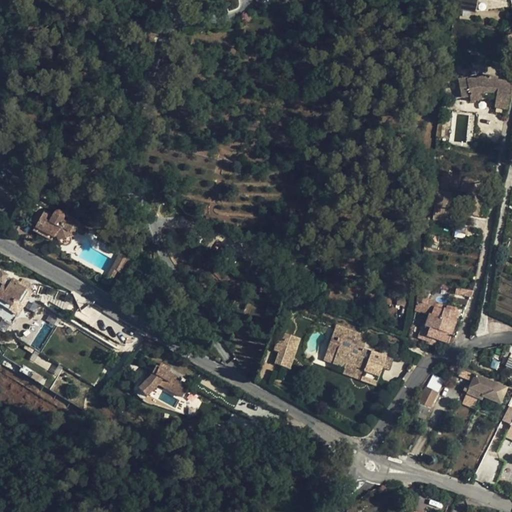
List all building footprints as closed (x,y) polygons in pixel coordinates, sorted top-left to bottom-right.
[(477,0),(458,0),(457,9),(475,11),(477,0)] [(466,78),(458,80),(461,97),(470,96),(470,101),(485,98),(489,98),(496,98),(494,107),(507,109),(511,82),(501,81),(497,80),(494,78),(492,77),(488,76),(487,76),(482,77),(467,80),(466,78)] [(475,199),(480,181),(463,177),(460,191),(471,194),(470,198),(460,196),(457,212),(461,213),(479,217),(482,201),(475,199)] [(450,203),(452,193),(437,190),(435,200),(450,203)] [(65,195),(62,203),(73,207),(76,200),(65,195)] [(432,210),(428,232),(452,236),(455,214),(432,210)] [(39,219),(35,227),(53,237),(57,236),(58,241),(60,241),(60,243),(62,245),(65,245),(67,245),(69,244),(70,242),(70,240),(70,237),(71,237),(70,232),(73,231),(75,232),(79,223),(73,219),(68,216),(66,220),(63,219),(63,217),(63,214),(61,212),(60,212),(58,212),(56,212),(54,214),(51,219),(50,221),(48,224),(39,219)] [(53,237),(35,227),(33,230),(51,240),(53,237)] [(127,258),(120,255),(113,269),(119,272),(127,258)] [(0,317),(11,325),(23,306),(35,312),(39,306),(35,304),(39,298),(30,292),(34,285),(23,279),(20,283),(12,278),(11,281),(7,278),(8,276),(1,271),(0,272),(0,317)] [(429,287),(418,286),(415,302),(426,303),(429,287)] [(456,292),(440,289),(436,303),(452,307),(456,292)] [(249,299),(236,294),(230,309),(242,314),(249,299)] [(429,314),(420,337),(425,339),(425,341),(426,342),(427,343),(429,344),(432,345),(434,345),(435,344),(446,348),(450,335),(451,336),(459,312),(457,308),(446,306),(445,309),(444,308),(443,310),(433,306),(430,315),(429,314)] [(329,337),(340,341),(342,337),(363,345),(366,336),(336,325),(334,331),(331,330),(329,337)] [(342,337),(340,341),(333,363),(345,367),(347,362),(365,368),(363,374),(361,379),(376,385),(381,371),(386,357),(372,352),(362,349),(363,345),(342,337)] [(281,345),(275,363),(285,367),(292,349),(281,345)] [(386,357),(381,371),(394,377),(399,362),(386,357)] [(347,362),(345,367),(363,374),(365,368),(347,362)] [(162,363),(159,367),(167,371),(169,367),(162,363)] [(44,381),(17,364),(14,370),(40,387),(44,381)] [(158,385),(182,398),(189,384),(167,371),(159,367),(156,365),(149,378),(138,389),(146,397),(158,385)] [(506,388),(475,375),(466,393),(468,394),(477,398),(482,400),(483,397),(500,404),(504,395),(506,388)] [(438,392),(426,386),(423,392),(435,399),(438,392)] [(419,417),(421,412),(427,415),(435,399),(423,392),(413,414),(419,417)] [(474,405),(477,398),(468,394),(464,401),(474,405)] [(324,451),(316,443),(312,447),(319,455),(324,451)]
